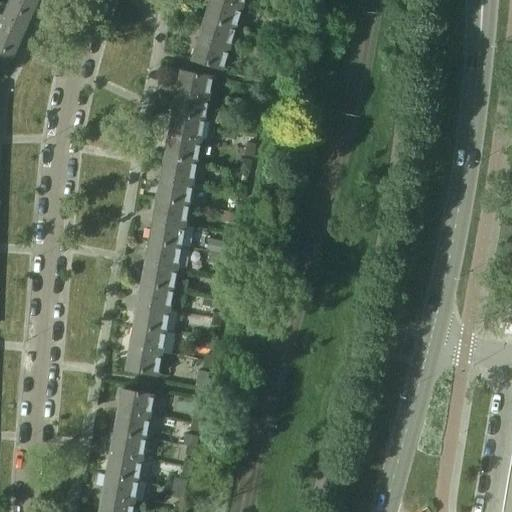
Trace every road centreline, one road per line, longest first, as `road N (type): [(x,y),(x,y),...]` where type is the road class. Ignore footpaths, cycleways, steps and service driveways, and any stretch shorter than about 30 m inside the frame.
road 1 (residential): [(26,511),(59,144),(94,0)]
road 2 (secondary): [(428,345),(467,146),(481,0)]
road 3 (secondary): [(387,511),(428,345)]
road 4 (unclassified): [(485,511),(510,359)]
